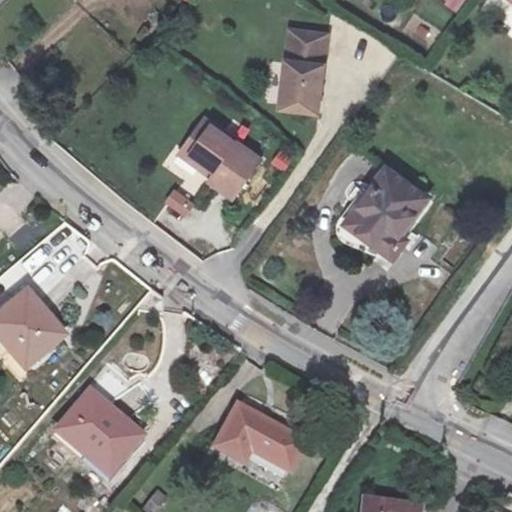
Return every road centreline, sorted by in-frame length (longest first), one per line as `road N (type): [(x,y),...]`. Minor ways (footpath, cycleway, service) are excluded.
road 1 (tertiary): [(411,409),(169,270),(12,133)]
road 2 (residential): [(411,409),(511,259)]
